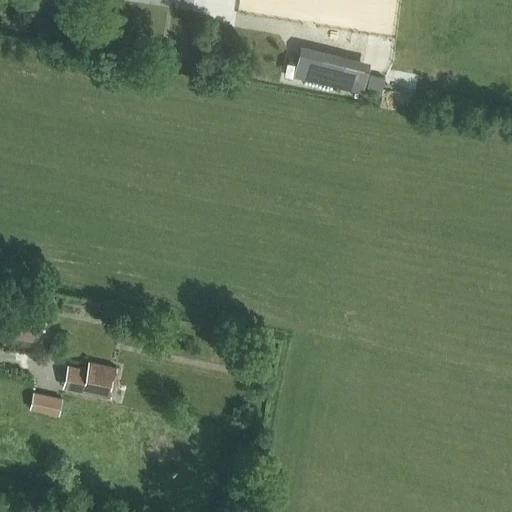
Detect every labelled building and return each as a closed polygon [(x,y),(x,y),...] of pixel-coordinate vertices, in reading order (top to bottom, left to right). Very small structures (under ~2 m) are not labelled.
[(299,52),(294,75),(362,91),(367,68),(299,52)] [(365,91),(380,95),(384,77),(369,74),(365,91)] [(38,308),(0,300),(0,338),(31,345),(38,308)] [(117,366),(89,360),(87,368),(82,391),(110,397),(117,366)] [(48,413),(57,415),(61,397),(51,395),(48,413)]
